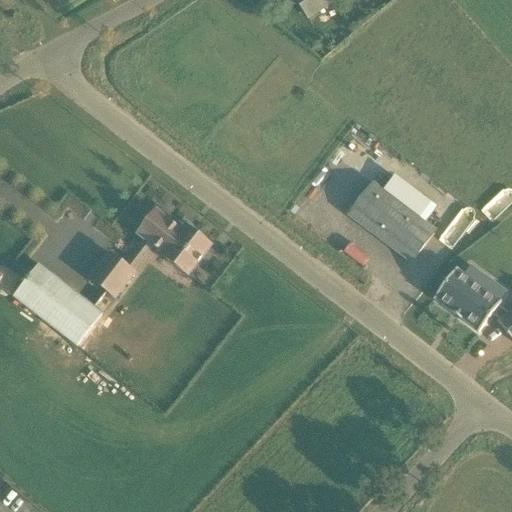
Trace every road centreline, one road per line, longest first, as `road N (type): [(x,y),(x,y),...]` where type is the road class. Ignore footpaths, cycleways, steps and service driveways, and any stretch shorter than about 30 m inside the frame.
road 1 (residential): [(482,407),(40,58)]
road 2 (residential): [(384,511),(482,407)]
road 3 (residential): [(40,58),(147,0)]
